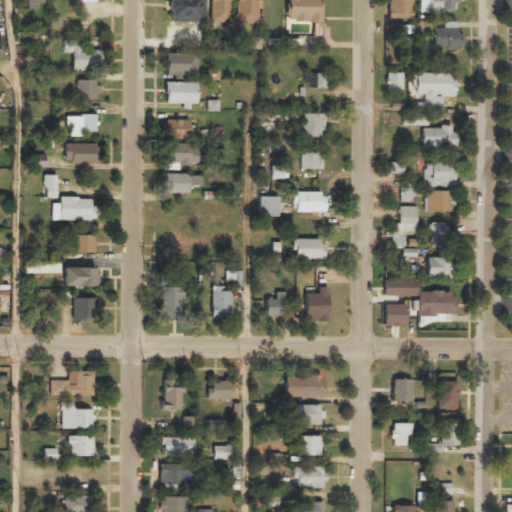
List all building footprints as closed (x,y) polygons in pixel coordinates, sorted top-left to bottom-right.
[(165,39),(166,21),(171,21),(171,17),(169,17),(169,11),(167,11),(167,0),(186,0),(186,21),(178,21),(178,39),(165,39)] [(220,25),(210,25),(210,22),(209,22),(209,0),(230,0),(230,22),(220,21),(220,25)] [(257,0),(257,23),(235,23),(235,0),(257,0)] [(324,36),(312,36),(313,22),(307,22),(307,21),(293,20),(293,18),(287,18),(287,15),(285,15),(285,2),(287,2),(287,0),(317,0),(317,2),(323,2),(322,21),(324,21),(324,36)] [(412,0),(412,18),(388,17),(388,0),(412,0)] [(442,13),(427,12),(427,6),(425,6),(425,0),(458,0),(458,4),(455,3),(454,10),(442,9),(442,13)] [(204,5),(204,21),(186,21),(186,5),(204,5)] [(457,49),(446,49),(446,46),(433,46),(433,28),(457,28),(457,33),(461,33),(461,46),(457,46),(457,49)] [(251,36),(250,43),(255,44),(255,48),(259,49),(261,38),(251,36)] [(81,50),(81,40),(63,40),(63,52),(71,52),(72,70),(100,70),(100,50),(81,50)] [(181,79),(173,79),(173,73),(165,73),(165,52),(198,53),(198,74),(182,74),(181,79)] [(219,79),(219,69),(206,69),(207,79),(219,79)] [(402,90),(386,90),(386,85),(384,85),(384,78),(386,78),(386,71),(402,71),(402,90)] [(327,88),(307,88),(307,72),(327,72),(327,88)] [(442,110),(415,110),(415,102),(423,102),(423,94),(415,94),(415,87),(411,87),(411,72),(451,72),(451,78),(455,78),(455,94),(435,94),(435,96),(442,96),(442,110)] [(97,79),(77,79),(76,99),(97,99),(97,79)] [(190,109),(181,109),(181,103),(166,103),(166,93),(164,93),(164,81),(196,81),(196,103),(190,103),(190,109)] [(218,110),(218,100),(206,100),(206,110),(218,110)] [(326,137),(297,137),(297,123),(302,122),(302,112),(326,112),(326,137)] [(69,136),(81,136),(82,131),(96,131),(96,115),(65,115),(65,127),(70,127),(69,136)] [(427,125),(427,115),(401,116),(401,125),(427,125)] [(188,139),(164,139),(164,133),(160,133),(160,123),(164,123),(164,118),(189,119),(189,124),(193,124),(193,137),(188,137),(188,139)] [(431,148),(420,148),(420,127),(438,127),(438,124),(451,124),(451,131),(455,132),(454,146),(431,146),(431,148)] [(179,170),(163,170),(163,150),(164,150),(164,142),(188,142),(188,146),(197,146),(197,163),(189,163),(189,165),(179,165),(179,170)] [(94,143),(64,143),(65,164),(95,164),(94,143)] [(322,169),(299,169),(300,152),(300,151),(307,151),(308,147),(323,147),(322,169)] [(45,154),(33,154),(33,166),(45,167),(45,154)] [(402,174),(388,173),(388,169),(386,169),(387,165),(388,165),(388,160),(397,161),(397,163),(403,163),(402,174)] [(452,187),(424,187),(424,180),(422,180),(422,169),(425,169),(424,162),(430,162),(430,161),(450,161),(450,166),(455,166),(455,181),(452,181),(452,187)] [(283,179),(284,166),(271,166),(271,178),(283,179)] [(189,194),(163,194),(163,173),(188,173),(188,174),(201,174),(201,185),(193,185),(193,187),(189,187),(189,194)] [(56,175),(44,175),(43,197),(56,198),(56,175)] [(415,201),(415,187),(399,187),(399,202),(415,201)] [(451,189),(451,197),(454,197),(454,205),(451,205),(451,211),(425,212),(425,190),(451,189)] [(324,211),(294,211),(294,207),(291,207),(291,202),(286,202),(286,192),(292,192),(292,190),(319,191),(319,196),(325,196),(324,211)] [(278,197),(259,196),(258,216),(278,216),(278,197)] [(93,198),(60,197),(60,205),(54,205),(53,219),(93,220),(93,198)] [(416,218),(398,218),(398,205),(416,205),(416,218)] [(416,218),(415,233),(405,233),(405,246),(390,246),(390,232),(398,232),(398,218),(416,218)] [(443,221),(443,225),(446,225),(446,237),(451,237),(451,246),(429,246),(429,231),(427,231),(427,224),(429,224),(429,221),(443,221)] [(94,253),(94,235),(76,235),(75,252),(94,253)] [(323,258),(294,258),(294,250),(290,250),(290,237),(319,238),(319,242),(324,243),(323,258)] [(416,249),(402,248),(401,256),(415,258),(416,249)] [(451,256),(451,261),(456,261),(456,273),(451,273),(451,277),(427,278),(426,257),(451,256)] [(24,262),(25,273),(61,272),(60,261),(24,262)] [(94,286),(94,267),(64,267),(64,286),(94,286)] [(226,285),(241,284),(241,272),(225,272),(226,285)] [(181,319),(160,319),(160,305),(157,305),(157,275),(170,275),(170,286),(183,286),(183,297),(181,297),(181,319)] [(416,280),(384,279),(383,296),(416,296),(416,280)] [(222,318),(215,318),(215,317),(210,317),(210,285),(224,285),(224,291),(230,291),(230,317),(222,317),(222,318)] [(315,322),(314,293),(317,293),(317,287),(327,287),(327,321),(315,322)] [(418,327),(418,316),(416,316),(416,291),(430,291),(430,289),(442,289),(442,290),(450,290),(450,295),(455,295),(455,314),(449,314),(449,320),(437,321),(431,321),(418,327)] [(265,315),(265,299),(275,299),(275,291),(285,290),(285,301),(282,301),(283,315),(265,315)] [(305,322),(305,294),(314,293),(315,322),(305,322)] [(72,319),(94,320),(95,298),(72,297),(72,319)] [(399,326),(394,326),(390,326),(383,326),(383,304),(393,304),(405,304),(405,325),(399,326)] [(49,380),(50,396),(93,395),(93,371),(67,371),(67,380),(49,380)] [(285,375),(284,395),(322,396),(322,376),(285,375)] [(411,401),(392,401),(392,378),(411,378),(411,401)] [(181,410),(181,387),(175,387),(175,380),(162,380),(162,410),(181,410)] [(229,400),(230,381),(209,380),(209,400),(229,400)] [(458,385),(458,402),(440,401),(440,384),(458,385)] [(91,409),(72,409),(72,402),(60,402),(60,428),(91,428),(91,409)] [(232,417),(240,417),(240,403),(233,403),(232,417)] [(322,425),(321,404),(292,405),(293,425),(322,425)] [(203,420),(203,429),(222,430),(222,420),(203,420)] [(439,442),(439,421),(459,422),(458,445),(440,445),(439,445),(439,442)] [(411,445),(392,445),(392,438),(390,438),(390,430),(391,430),(392,422),(411,422),(411,445)] [(92,436),(68,435),(67,455),(91,456),(92,436)] [(320,455),(319,435),(294,436),(294,456),(320,455)] [(193,437),(160,436),(160,454),(193,455),(193,437)] [(440,443),(426,443),(426,452),(439,453),(440,443)] [(231,459),(231,446),(213,446),(213,459),(231,459)] [(56,449),(43,448),(43,459),(55,459),(56,449)] [(160,488),(185,489),(185,474),(197,475),(197,463),(160,461),(160,488)] [(297,487),(324,487),(324,465),(292,466),(292,478),(297,478),(297,487)] [(278,505),(278,493),(265,493),(266,506),(278,505)] [(85,511),(84,511),(91,511),(92,495),(63,495),(62,511),(85,511)] [(158,511),(186,511),(186,496),(159,496),(158,511)] [(431,511),(431,508),(433,508),(433,499),(453,499),(453,511),(431,511)] [(322,511),(322,501),(295,502),(295,511),(322,511)]
